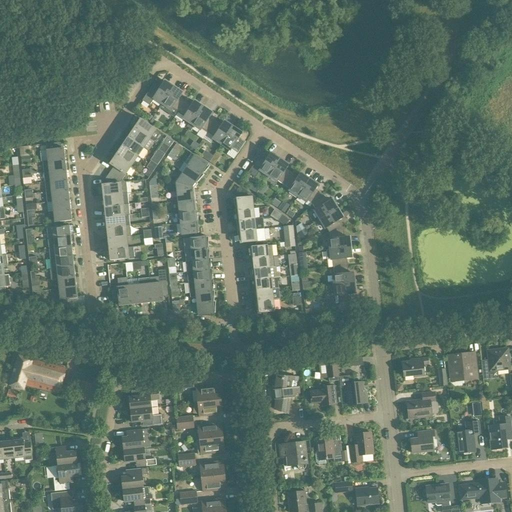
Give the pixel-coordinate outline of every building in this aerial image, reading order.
[(156,81),(142,101),(149,106),(154,99),(162,104),(174,87),(173,87),(165,82),(163,86),(156,81)] [(162,104),(160,108),(175,118),(186,101),(179,97),(180,95),(182,93),(174,87),(162,104)] [(175,118),(174,118),(181,123),(184,119),(192,124),(203,107),(195,102),(192,106),(186,101),(175,118)] [(203,107),(192,124),(200,130),(201,129),(208,133),(216,122),(209,117),(210,115),(212,113),(203,107)] [(140,119),(134,128),(154,142),(160,133),(156,130),(140,119)] [(216,122),(208,133),(214,138),(213,139),(222,144),(233,128),(233,127),(233,128),(225,122),(222,126),(216,122)] [(134,128),(128,137),(144,148),(148,151),(154,142),(134,128)] [(233,128),(222,144),(230,150),(231,149),(238,154),(246,142),(239,137),(240,136),(241,133),(233,128)] [(128,137),(122,146),(138,157),(144,148),(128,137)] [(195,151),(199,146),(194,142),(190,147),(193,149),(195,151)] [(48,161),(42,161),(42,162),(43,162),(65,160),(64,151),(61,151),(60,143),(46,144),(48,161)] [(163,143),(161,146),(167,151),(170,147),(163,143)] [(173,149),(170,153),(176,157),(183,148),(176,144),(173,149)] [(122,146),(116,155),(132,166),(138,157),(122,146)] [(161,146),(158,150),(165,155),(167,151),(161,146)] [(206,152),(202,158),(209,162),(213,156),(206,152)] [(170,153),(168,157),(174,161),(176,157),(170,153)] [(262,153),(248,173),(256,178),(260,171),(268,176),(280,159),(271,154),(270,156),(269,158),(262,153)] [(115,165),(110,172),(122,180),(132,166),(116,155),(111,163),(115,165)] [(203,175),(210,166),(209,166),(194,156),(188,165),(203,175)] [(214,165),(218,160),(213,157),(210,162),(214,165)] [(280,159),(268,176),(277,182),(277,181),(284,185),(292,173),(285,169),(288,165),(280,160),(280,159)] [(65,160),(43,162),(44,172),(66,170),(65,160)] [(151,161),(149,164),(155,169),(158,165),(151,161)] [(149,164),(146,168),(153,172),(155,169),(149,164)] [(188,165),(182,174),(197,184),(197,183),(204,175),(203,175),(188,165)] [(66,170),(44,172),(45,182),(67,180),(66,170)] [(107,187),(102,187),(103,196),(127,194),(126,183),(122,180),(110,172),(106,178),(107,187)] [(298,196),(309,180),(301,174),(300,176),(298,178),(292,173),(284,185),(290,190),(290,191),(298,196)] [(182,174),(176,183),(177,192),(194,190),(194,189),(198,184),(197,183),(197,184),(182,174)] [(67,180),(45,182),(46,193),(68,190),(67,180)] [(309,180),(298,196),(306,202),(307,201),(312,205),(323,195),(315,189),(318,185),(310,180),(309,180)] [(157,185),(149,186),(150,195),(158,194),(157,185)] [(252,185),(249,189),(256,194),(260,190),(252,185)] [(233,200),(236,210),(253,208),(252,197),(251,198),(250,194),(240,187),(237,191),(238,199),(235,199),(233,200)] [(68,190),(46,193),(47,203),(52,202),(69,200),(68,190)] [(194,190),(177,192),(178,202),(195,200),(194,190)] [(127,194),(103,196),(104,207),(123,205),(128,204),(127,194)] [(323,195),(312,205),(316,210),(315,211),(320,220),(337,209),(332,200),(330,202),(328,203),(323,195)] [(69,200),(52,202),(54,212),(71,210),(69,200)] [(195,200),(178,202),(179,213),(196,211),(195,200)] [(123,205),(104,207),(105,218),(128,215),(129,215),(130,215),(129,204),(123,205)] [(278,209),(284,212),(287,208),(282,204),(278,209)] [(236,210),(235,210),(237,221),(255,219),(253,208),(236,210)] [(337,209),(320,220),(325,228),(326,227),(330,233),(343,229),(338,220),(342,218),(338,210),(337,209)] [(71,210),(54,212),(55,223),(72,221),(71,210)] [(274,210),(270,216),(274,219),(278,212),(274,210)] [(196,211),(179,213),(180,224),(198,222),(196,211)] [(278,212),(274,219),(277,221),(282,215),(278,212)] [(128,215),(105,218),(107,228),(125,226),(129,226),(128,215)] [(263,218),(255,219),(237,221),(236,221),(238,232),(264,229),(263,218)] [(198,222),(180,224),(181,235),(199,233),(198,222)] [(297,233),(303,229),(304,229),(301,225),(296,228),(297,234),(297,233)] [(53,227),(47,228),(48,239),(70,237),(69,226),(53,228),(53,227)] [(125,226),(107,228),(108,239),(127,237),(125,226)] [(293,226),(283,227),(285,242),(294,241),(293,226)] [(154,228),(155,236),(155,240),(163,239),(162,227),(154,228)] [(238,232),(237,232),(240,244),(246,242),(247,242),(265,240),(264,229),(238,232)] [(330,240),(329,240),(330,250),(350,248),(349,238),(347,238),(344,238),(343,229),(330,233),(330,240)] [(70,237),(48,239),(50,249),(72,247),(70,237)] [(127,237),(108,239),(109,250),(128,248),(127,237)] [(201,238),(184,240),(185,251),(191,250),(208,248),(208,237),(201,237),(201,238)] [(271,246),(250,248),(251,259),(273,257),(271,246)] [(72,247),(50,249),(51,259),(73,257),(72,247)] [(133,247),(128,248),(109,250),(110,261),(128,259),(128,260),(134,259),(133,247)] [(191,250),(185,251),(186,262),(209,259),(210,248),(208,248),(191,250)] [(350,248),(330,250),(331,260),(333,260),(333,268),(348,266),(347,258),(351,258),(350,248)] [(73,257),(51,259),(52,270),(74,267),(73,257)] [(273,257),(251,259),(252,270),(274,267),(273,257)] [(186,262),(187,272),(193,272),(211,270),(211,269),(211,259),(209,259),(186,262)] [(334,282),(328,283),(328,286),(354,284),(353,273),(351,274),(348,274),(348,266),(333,268),(334,276),(333,276),(334,282)] [(52,270),(50,270),(51,280),(58,279),(75,277),(74,267),(52,270)] [(276,267),(274,267),(252,270),(253,281),(280,278),(279,274),(277,274),(276,267)] [(193,272),(187,272),(188,283),(194,282),(212,280),(212,269),(211,269),(211,270),(193,272)] [(159,277),(149,278),(150,284),(152,303),(161,302),(160,297),(168,296),(165,270),(158,271),(159,277)] [(3,276),(0,276),(0,293),(2,293),(3,292),(5,291),(5,287),(10,287),(8,275),(3,276)] [(75,277),(58,279),(59,289),(76,287),(75,277)] [(119,287),(111,288),(113,302),(121,302),(121,306),(130,305),(128,286),(127,278),(118,279),(119,287)] [(280,278),(253,281),(255,291),(278,289),(277,282),(280,281),(280,278)] [(195,287),(189,288),(190,294),(213,291),(213,280),(212,280),(194,282),(195,287)] [(150,284),(139,285),(141,304),(152,303),(150,284)] [(354,284),(328,286),(326,287),(328,312),(337,311),(350,310),(349,303),(352,302),(351,294),(355,293),(354,284)] [(139,285),(128,286),(130,305),(141,304),(139,285)] [(60,300),(56,300),(56,306),(76,309),(74,297),(77,296),(76,287),(59,289),(60,300)] [(278,289),(255,291),(256,302),(273,300),(279,299),(278,289)] [(213,291),(190,294),(190,298),(196,298),(197,304),(214,302),(214,291),(213,291)] [(273,300),(256,302),(257,313),(265,312),(266,318),(279,317),(278,311),(274,311),(273,300)] [(214,302),(197,304),(198,317),(208,317),(207,314),(215,313),(215,302),(214,302)] [(51,349),(49,355),(62,359),(63,352),(51,349)] [(489,361),(482,362),(483,379),(493,378),(492,371),(509,369),(507,350),(488,352),(489,361)] [(474,351),(446,354),(449,382),(478,379),(474,351)] [(18,356),(9,386),(25,390),(27,384),(59,393),(66,369),(18,356)] [(362,358),(349,359),(349,367),(363,366),(362,358)] [(411,362),(402,363),(404,377),(413,376),(415,377),(424,376),(423,365),(428,364),(428,358),(410,360),(411,362)] [(336,360),(327,361),(329,378),(338,377),(336,360)] [(445,369),(438,370),(440,386),(447,385),(445,369)] [(275,390),(273,390),(274,400),(276,400),(275,409),(281,412),(281,413),(288,414),(290,398),(292,398),(293,393),(299,393),(298,387),(296,387),(297,378),(290,377),(289,379),(277,377),(275,390)] [(347,389),(344,393),(347,396),(348,405),(368,403),(366,392),(363,389),(362,382),(358,383),(354,380),(350,384),(346,384),(347,389)] [(83,383),(78,400),(91,404),(96,386),(83,383)] [(219,386),(196,388),(198,403),(219,400),(218,393),(220,393),(219,386)] [(320,391),(310,392),(312,404),(321,403),(322,406),(337,405),(334,386),(319,388),(320,391)] [(145,396),(129,398),(130,410),(152,408),(151,400),(159,399),(158,389),(144,390),(145,396)] [(8,390),(6,399),(16,402),(19,393),(8,390)] [(423,400),(407,402),(409,419),(432,417),(430,402),(435,401),(434,393),(422,394),(423,400)] [(194,403),(193,414),(199,414),(199,417),(222,414),(222,408),(220,408),(219,400),(198,403),(194,403)] [(152,408),(130,410),(132,423),(146,421),(147,427),(163,425),(162,414),(152,416),(152,408)] [(500,425),(489,426),(491,450),(507,448),(506,435),(511,435),(510,417),(500,418),(500,425)] [(467,431),(457,432),(459,453),(474,452),(473,435),(480,434),(478,421),(466,423),(467,431)] [(221,424),(198,426),(200,440),(221,438),(220,430),(222,430),(221,424)] [(131,437),(122,438),(124,450),(144,448),(143,436),(149,435),(149,429),(131,431),(131,437)] [(422,438),(411,440),(412,453),(433,451),(433,450),(436,448),(436,441),(434,440),(433,437),(434,437),(434,431),(421,432),(422,438)] [(356,446),(349,447),(351,463),(362,462),(361,456),(373,454),(371,433),(355,435),(356,446)] [(23,437),(12,439),(14,458),(25,457),(25,461),(33,461),(31,442),(24,443),(23,437)] [(332,437),(316,439),(319,460),(333,459),(334,463),(343,462),(341,446),(333,447),(332,437)] [(221,438),(200,440),(201,454),(224,452),(223,445),(221,445),(221,438)] [(12,439),(2,440),(4,460),(14,458),(12,439)] [(304,442),(281,445),(282,458),(285,458),(286,466),(297,465),(298,468),(300,470),(304,470),(306,467),(306,464),(307,464),(304,442)] [(61,447),(49,448),(50,454),(56,454),(58,466),(77,464),(76,460),(79,459),(78,451),(62,453),(61,447)] [(144,448),(124,450),(125,463),(140,461),(141,467),(157,465),(156,459),(145,460),(144,448)] [(223,461),(200,464),(201,478),(222,476),(222,468),(224,468),(223,461)] [(59,478),(54,478),(55,491),(70,490),(68,477),(78,476),(77,464),(58,466),(59,478)] [(122,481),(119,482),(120,490),(142,488),(143,488),(142,475),(147,475),(147,468),(130,470),(130,476),(121,477),(122,481)] [(222,476),(201,478),(203,492),(226,490),(225,483),(223,483),(222,476)] [(506,497),(504,484),(497,485),(496,479),(479,481),(479,485),(460,487),(461,499),(481,497),(481,504),(499,502),(498,498),(506,497)] [(0,502),(9,501),(7,481),(1,482),(1,484),(0,484),(0,502)] [(351,482),(330,484),(331,494),(352,492),(351,482)] [(442,505),(442,511),(450,511),(450,507),(449,500),(450,500),(448,485),(426,487),(427,491),(424,491),(423,493),(423,496),(425,497),(427,497),(428,503),(435,502),(436,504),(437,506),(442,505)] [(142,488),(120,490),(121,501),(124,501),(124,502),(138,501),(138,506),(151,505),(150,499),(153,499),(152,493),(149,493),(148,487),(143,488),(142,488)] [(361,489),(356,489),(357,506),(379,504),(377,488),(361,490),(361,489)] [(72,491),(52,494),(54,508),(61,507),(61,511),(81,511),(81,500),(72,501),(72,498),(73,498),(72,491)] [(305,492),(288,493),(289,511),(301,511),(309,511),(308,511),(321,511),(321,503),(306,505),(305,492)] [(225,499),(201,501),(202,511),(224,511),(223,506),(225,506),(225,499)] [(10,511),(9,501),(0,502),(0,511),(10,511)]
